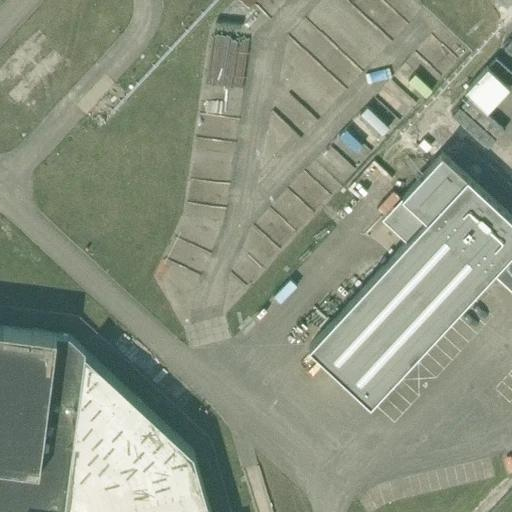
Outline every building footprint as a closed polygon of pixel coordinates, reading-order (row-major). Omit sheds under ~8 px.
[(245,0),(244,2),(273,20),(286,0),(245,0)] [(342,96),(374,62),(347,37),(315,71),(342,96)] [(509,86),(487,66),(465,90),(486,110),(509,86)] [(511,215),(443,151),(402,195),(427,218),(309,345),(371,402),(495,268),(511,284),(511,215)] [(70,334),(0,325),(0,511),(211,511),(193,449),(70,334)]
